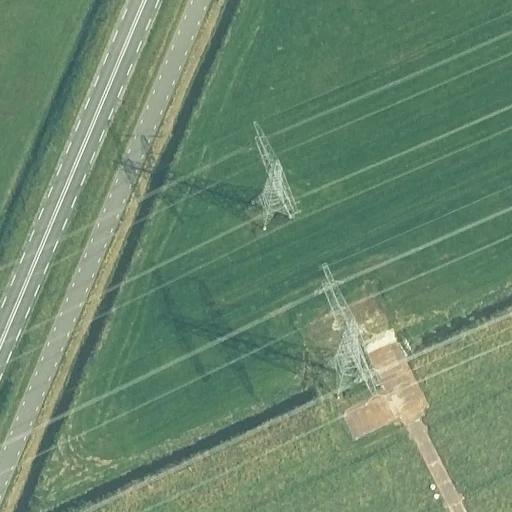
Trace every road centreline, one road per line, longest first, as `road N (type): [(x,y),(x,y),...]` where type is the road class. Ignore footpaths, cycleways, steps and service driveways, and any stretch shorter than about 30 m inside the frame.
road 1 (unclassified): [(0,475),(199,0)]
road 2 (primary): [(0,344),(144,0)]
